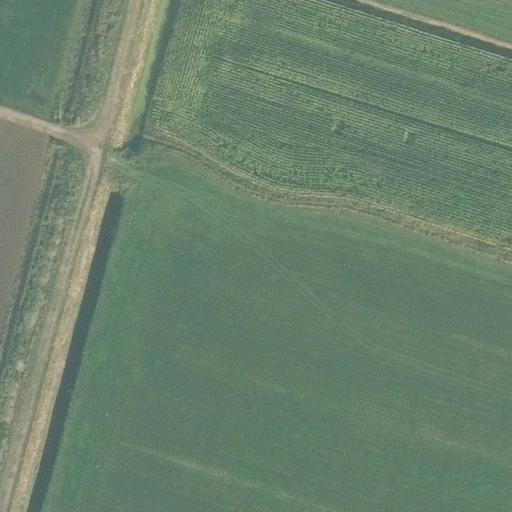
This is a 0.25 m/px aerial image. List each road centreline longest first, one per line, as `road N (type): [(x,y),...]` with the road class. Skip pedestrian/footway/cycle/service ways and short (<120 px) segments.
road 1 (track): [(6,511),(106,123)]
road 2 (track): [(106,123),(139,0)]
